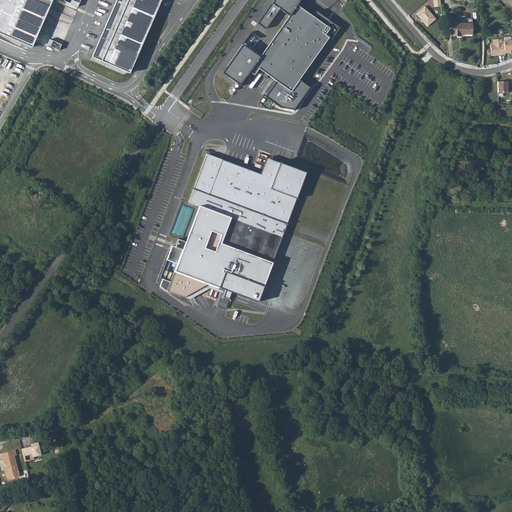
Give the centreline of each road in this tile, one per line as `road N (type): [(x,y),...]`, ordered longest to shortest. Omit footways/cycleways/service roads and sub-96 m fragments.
road 1 (unclassified): [(0,342),(243,0)]
road 2 (track): [(27,431),(196,379)]
road 3 (residential): [(385,0),(455,68),(511,64)]
